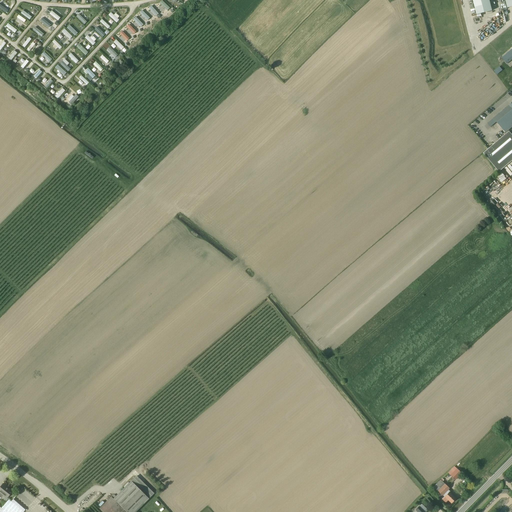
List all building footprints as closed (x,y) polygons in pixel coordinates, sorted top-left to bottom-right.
[(473,0),(477,14),(491,11),(488,0),(473,0)] [(160,4),(167,11),(170,8),(163,1),(160,4)] [(0,9),(6,13),(8,10),(0,4),(0,9)] [(156,16),(159,13),(150,6),(148,9),(156,16)] [(56,18),(61,11),(59,9),(53,16),(56,18)] [(29,20),(31,17),(23,10),(21,13),(29,20)] [(147,21),(150,18),(142,10),(139,13),(147,21)] [(116,23),(121,18),(117,14),(115,16),(110,12),(108,15),(116,23)] [(76,17),(82,23),(86,18),(80,13),(76,17)] [(16,17),(24,23),(26,20),(18,14),(16,17)] [(42,26),(49,17),(46,15),(39,24),(42,26)] [(135,17),(132,20),(141,27),(143,24),(135,17)] [(495,17),(485,20),(487,27),(497,25),(495,17)] [(107,29),(110,26),(102,19),(99,21),(107,29)] [(14,34),(17,30),(8,23),(5,26),(14,34)] [(125,27),(133,35),(136,32),(129,24),(125,27)] [(76,27),(73,30),(69,25),(67,28),(74,36),(79,32),(76,27)] [(101,36),(103,33),(96,27),(93,29),(101,36)] [(69,40),(72,37),(64,28),(61,31),(69,40)] [(119,34),(127,41),(130,38),(122,31),(119,34)] [(87,35),(84,38),(93,46),(95,43),(87,35)] [(28,37),(22,46),(25,48),(31,39),(28,37)] [(123,52),(126,49),(116,39),(113,42),(123,52)] [(29,51),(34,46),(36,48),(40,44),(36,40),(33,42),(26,49),(29,51)] [(60,50),(62,47),(54,40),(50,45),(55,49),(57,47),(60,50)] [(79,43),(76,46),(84,55),(87,52),(79,43)] [(112,56),(116,53),(109,47),(106,50),(112,56)] [(511,48),(502,58),(507,64),(511,59),(511,48)] [(14,51),(8,58),(11,60),(17,53),(14,51)] [(49,62),(52,59),(43,51),(41,54),(49,62)] [(67,56),(76,64),(78,61),(70,53),(67,56)] [(102,54),(100,57),(106,64),(109,62),(102,54)] [(24,62),(23,61),(20,66),(23,69),(29,61),(26,59),(24,62)] [(66,65),(69,63),(64,59),(59,64),(67,72),(70,69),(66,65)] [(100,72),(103,69),(95,61),(93,64),(100,72)] [(58,65),(55,68),(62,75),(64,72),(58,65)] [(497,75),(503,70),(499,66),(494,71),(497,75)] [(93,79),(96,76),(88,68),(85,71),(93,79)] [(40,70),(33,75),(36,78),(42,72),(40,70)] [(87,85),(89,83),(81,75),(78,78),(87,85)] [(43,85),(46,88),(53,81),(50,78),(43,85)] [(62,88),(55,96),(57,99),(65,91),(62,88)] [(78,97),(75,94),(73,96),(71,94),(66,100),(71,105),(78,97)] [(511,103),(494,118),(505,132),(511,126),(511,103)] [(511,135),(509,132),(483,154),(499,172),(511,161),(511,135)] [(454,467),(450,471),(448,473),(455,480),(461,473),(454,467)] [(131,481),(116,496),(114,494),(111,497),(109,496),(106,498),(108,500),(99,509),(102,511),(135,511),(149,499),(154,493),(136,476),(131,481)] [(456,499),(449,493),(450,492),(448,490),(449,488),(442,482),(444,480),(442,478),(441,480),(440,480),(436,484),(437,485),(434,488),(442,496),(443,495),(444,497),(442,499),(446,502),(448,500),(451,503),(456,499)] [(0,487),(0,497),(6,502),(8,499),(7,498),(12,491),(6,487),(7,486),(3,483),(0,487)] [(0,511),(23,511),(25,510),(13,499),(11,502),(9,499),(0,509),(0,511)]
